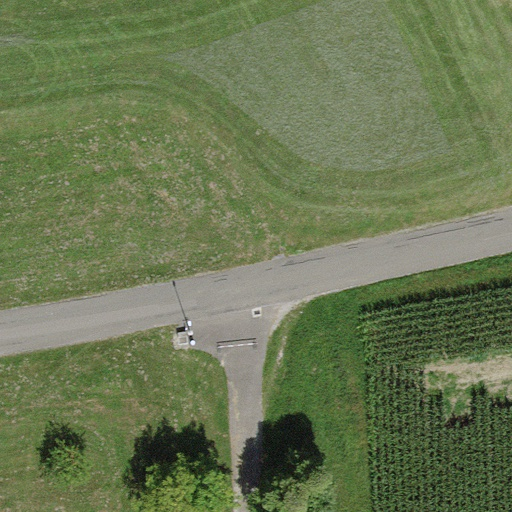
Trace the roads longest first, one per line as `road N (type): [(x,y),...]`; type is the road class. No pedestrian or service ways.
road 1 (unclassified): [(511,230),(240,292),(0,330)]
road 2 (track): [(249,511),(240,292)]
